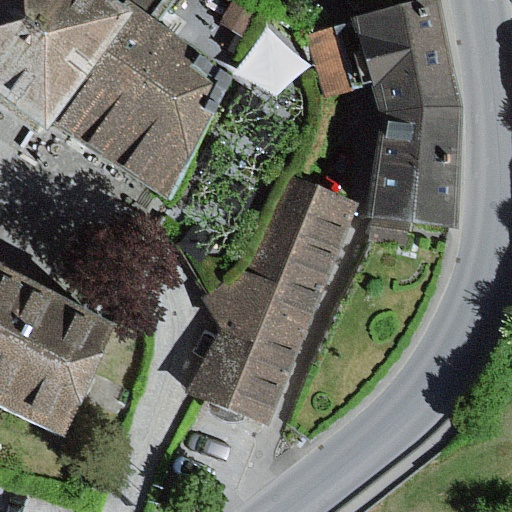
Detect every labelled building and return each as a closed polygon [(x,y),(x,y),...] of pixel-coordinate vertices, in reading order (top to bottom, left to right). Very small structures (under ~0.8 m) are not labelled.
[(0,0),(0,150),(18,163),(38,133),(155,212),(224,89),(149,41),(174,1),(172,0),(0,0)] [(431,7),(341,32),(371,126),(452,117),(431,7)] [(326,36),(299,43),(315,108),(343,101),(326,36)] [(452,117),(371,126),(359,232),(365,233),(405,236),(449,241),(452,117)] [(348,211),(285,185),(236,279),(198,303),(218,337),(183,403),(261,431),(348,211)] [(405,236),(365,233),(364,246),(404,249),(405,236)] [(0,426),(46,450),(109,331),(0,274),(0,426)]
